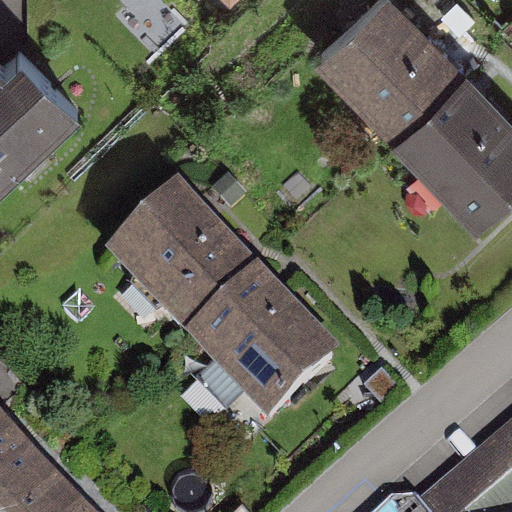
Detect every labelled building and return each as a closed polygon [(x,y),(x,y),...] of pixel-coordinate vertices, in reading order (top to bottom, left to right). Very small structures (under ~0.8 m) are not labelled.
[(164,0),(107,0),(133,30),(166,2),(164,0)] [(511,110),(412,0),(393,0),(329,57),(486,232),(511,207),(511,110)] [(0,54),(0,202),(93,119),(36,55),(16,72),(0,54)] [(194,192),(118,262),(276,434),(352,364),(194,192)] [(90,511),(5,421),(0,426),(0,511),(90,511)] [(511,421),(422,502),(435,511),(479,511),(511,491),(511,421)]
